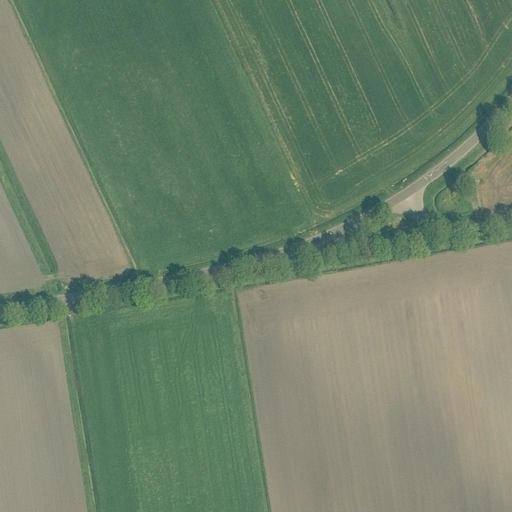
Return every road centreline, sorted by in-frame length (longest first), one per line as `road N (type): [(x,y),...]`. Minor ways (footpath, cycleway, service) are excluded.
road 1 (tertiary): [(0,311),(263,260),(357,224),(405,195)]
road 2 (tertiary): [(405,195),(511,104)]
road 3 (unclassified): [(511,221),(443,231),(418,216),(405,195)]
